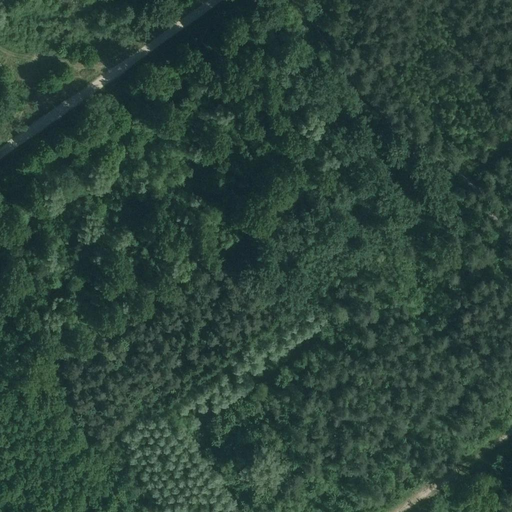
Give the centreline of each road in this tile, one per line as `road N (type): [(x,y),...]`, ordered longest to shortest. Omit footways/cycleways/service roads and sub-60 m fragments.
road 1 (track): [(511,139),(473,166),(452,168),(431,155),(325,52),(291,0)]
road 2 (track): [(0,154),(215,0)]
road 3 (track): [(511,429),(396,511)]
